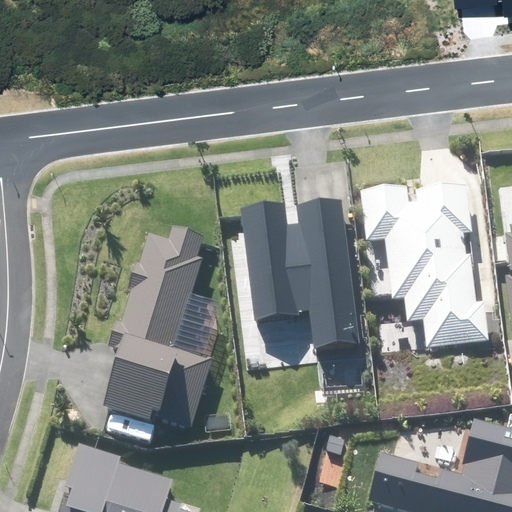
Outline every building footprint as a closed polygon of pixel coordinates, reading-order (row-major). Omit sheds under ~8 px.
[(511,0),(454,0),(456,9),(503,4),(504,16),(511,15),(511,0)] [(425,319),(428,346),(487,340),(483,300),(476,301),(471,254),(466,254),(464,234),(472,233),(468,186),(415,191),(416,200),(408,201),(406,186),(360,191),(365,241),(386,239),(392,298),(404,297),(407,321),(425,319)] [(310,309),(314,347),(359,342),(343,200),(296,205),(298,223),(288,224),(286,203),(242,208),(254,321),(299,316),(298,311),(310,309)] [(156,416),(190,427),(212,358),(176,347),(205,258),(197,256),(203,235),(176,227),(172,240),(148,233),(138,264),(136,264),(127,290),(131,291),(121,323),(115,321),(107,343),(121,347),(102,405),(154,422),(156,416)] [(382,454),(370,502),(411,511),(511,511),(511,427),(476,419),(462,474),(382,454)] [(173,483),(118,467),(120,460),(79,448),(65,492),(73,495),(70,506),(65,504),(62,511),(179,511),(181,508),(167,504),(173,483)]
